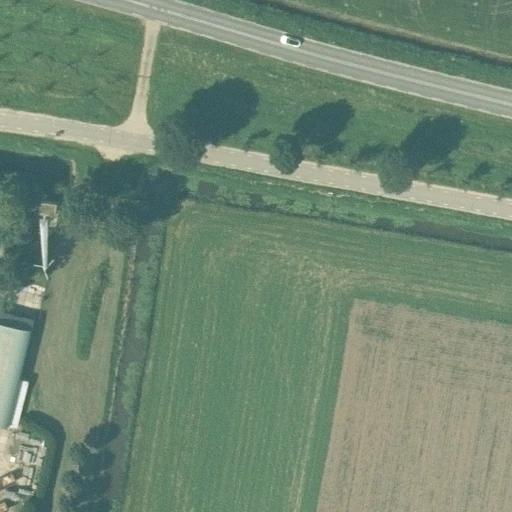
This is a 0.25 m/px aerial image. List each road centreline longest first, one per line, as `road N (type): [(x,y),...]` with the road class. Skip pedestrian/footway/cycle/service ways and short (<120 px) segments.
road 1 (unclassified): [(511,209),(0,122)]
road 2 (secondary): [(511,104),(117,0)]
road 3 (track): [(130,143),(157,10)]
